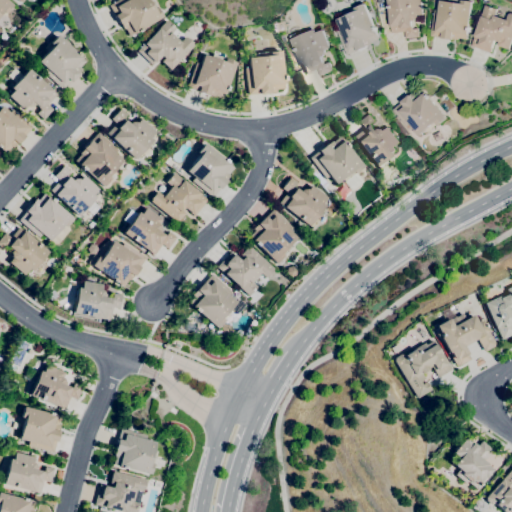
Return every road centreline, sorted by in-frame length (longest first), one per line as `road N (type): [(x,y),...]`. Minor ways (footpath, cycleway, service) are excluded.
road 1 (secondary): [(511,146),(445,183),(328,276),(245,390)]
road 2 (secondary): [(294,355),(359,283),(511,186)]
road 3 (residential): [(76,0),(111,75),(183,119),(264,133)]
road 4 (residential): [(264,133),(331,109),(417,63),(469,86)]
road 5 (residential): [(153,304),(259,182),(264,133)]
road 6 (residential): [(111,75),(0,204)]
road 7 (residential): [(121,353),(67,511)]
road 8 (residential): [(121,353),(55,334),(0,292)]
